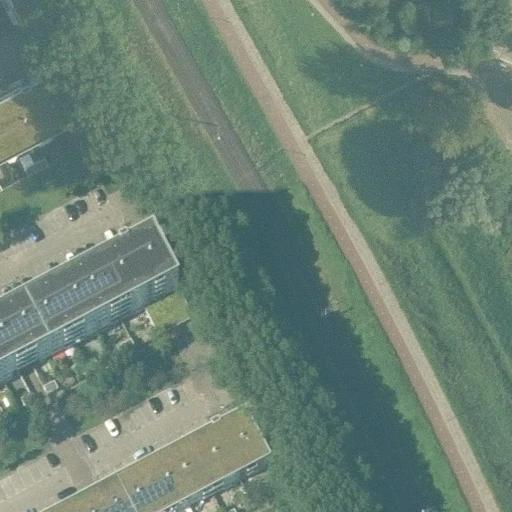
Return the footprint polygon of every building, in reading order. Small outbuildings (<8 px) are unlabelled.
[(0,0),(0,33),(21,22),(9,0),(0,0)] [(81,109),(55,61),(29,74),(28,72),(21,76),(22,78),(0,89),(0,151),(13,145),(10,140),(20,135),(30,130),(32,135),(81,109)] [(44,156),(34,161),(37,168),(48,163),(44,156)] [(23,166),(27,174),(37,168),(34,161),(23,166)] [(192,322),(152,244),(126,258),(125,256),(118,260),(119,262),(0,324),(0,387),(17,378),(14,373),(23,368),(31,364),(34,369),(63,354),(61,349),(80,339),(83,343),(110,329),(107,324),(127,314),(129,319),(143,312),(158,340),(192,322)] [(120,349),(124,358),(134,352),(130,344),(120,349)] [(93,363),(83,368),(88,377),(98,371),(93,363)] [(73,374),(78,382),(88,377),(83,368),(73,374)] [(53,386),(43,391),(47,399),(57,393),(53,386)] [(20,403),(24,411),(34,405),(30,398),(20,403)] [(68,511),(67,511),(186,511),(202,504),(199,499),(209,494),(219,489),(221,493),(270,468),(244,419),(218,433),(217,431),(210,434),(211,436),(93,499),(68,511)]
